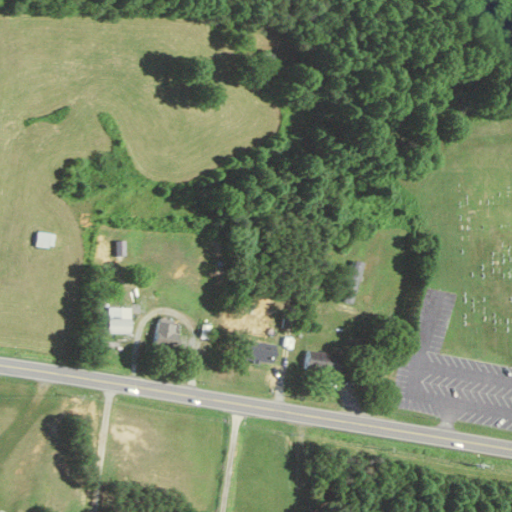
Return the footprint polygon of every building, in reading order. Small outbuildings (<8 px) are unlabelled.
[(53,231),(36,232),(37,246),(53,245),(53,231)] [(340,300),(350,304),(364,262),(354,259),(340,300)] [(128,333),(128,318),(107,318),(107,333),(128,333)] [(178,322),(155,322),(155,346),(178,346),(178,322)] [(275,347),(247,340),(243,358),(271,365),(275,347)] [(344,355),(305,351),(303,370),(342,374),(344,355)]
